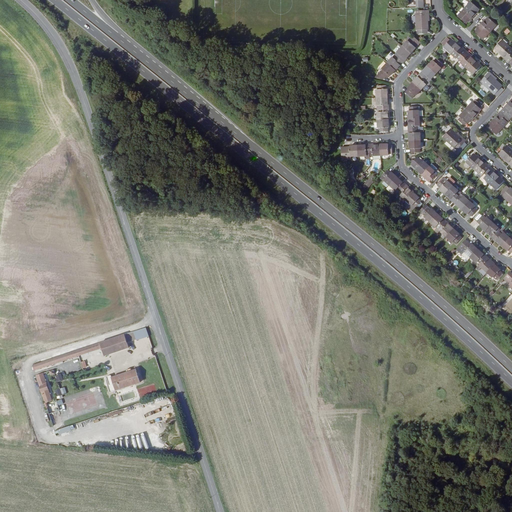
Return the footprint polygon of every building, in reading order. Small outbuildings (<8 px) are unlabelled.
[(471,2),(464,9),(474,18),(477,15),(475,14),(479,10),(471,2)] [(471,20),(474,18),(464,9),(457,17),(466,24),(470,19),(471,20)] [(428,30),(428,15),(429,15),(429,11),(416,11),(417,30),(428,30)] [(483,21),(481,24),(490,33),(497,26),(488,18),(484,22),(483,21)] [(483,40),(490,33),(481,24),(478,27),(479,28),(475,33),(483,40)] [(408,41),(403,47),(411,54),(416,48),(415,47),(417,45),(418,45),(421,43),(414,36),(409,42),(408,41)] [(444,48),(451,55),(459,46),(460,45),(457,42),(456,43),(451,39),(450,40),(448,38),(442,44),(445,46),(444,48)] [(501,57),(502,56),(510,47),(502,40),(494,49),(499,53),(498,54),(501,57)] [(459,61),(461,58),(467,52),(465,49),(464,50),(459,46),(451,55),(456,59),(457,58),(459,61)] [(399,54),(397,56),(404,63),(406,60),(405,60),(411,54),(403,47),(397,53),(399,54)] [(506,61),(509,63),(511,59),(511,49),(510,47),(502,56),(507,60),(506,61)] [(461,63),(466,68),(474,59),(469,55),(470,54),(467,52),(461,58),(463,61),(461,63)] [(393,58),(388,63),(396,71),(404,63),(397,56),(394,59),(393,58)] [(441,68),(443,70),(446,67),(437,59),(434,61),(433,61),(428,66),(436,74),(441,68)] [(475,59),(474,59),(466,68),(474,75),(481,66),(477,62),(478,61),(475,59)] [(393,74),(396,71),(388,63),(382,69),(383,70),(379,75),(375,78),(385,80),(389,76),(390,76),(392,74),(393,74)] [(432,81),(431,79),(436,74),(428,66),(423,72),(422,72),(419,74),(430,84),(432,81)] [(503,86),(494,78),(494,77),(489,72),(481,82),(497,97),(504,90),(501,88),(503,86)] [(428,86),(430,84),(419,74),(417,77),(418,77),(412,83),(421,90),(423,88),(426,85),(428,86)] [(416,96),(421,90),(412,83),(410,85),(411,86),(408,89),(408,90),(406,93),(412,99),(415,96),(416,96)] [(388,97),(387,89),(386,90),(386,86),(378,86),(378,90),(377,90),(377,97),(388,97)] [(380,109),(389,109),(389,105),(388,105),(388,97),(377,97),(378,106),(380,106),(380,109)] [(473,102),(466,109),(475,118),(478,115),(477,114),(481,110),(480,109),(483,106),(476,100),(473,103),(473,102)] [(501,112),(510,120),(511,117),(511,107),(509,105),(504,110),(503,109),(501,112)] [(409,119),(420,119),(419,110),(418,110),(418,107),(410,107),(410,111),(409,111),(409,119)] [(388,112),(389,112),(389,109),(380,109),(380,112),(378,112),(378,120),(389,120),(388,112)] [(473,120),(475,118),(466,109),(460,116),(461,117),(458,120),(465,126),(467,123),(468,124),(472,120),(473,120)] [(503,128),(508,122),(507,122),(510,120),(501,112),(499,114),(499,115),(495,120),(503,128)] [(409,130),(418,129),(418,126),(420,126),(420,119),(409,119),(409,127),(408,127),(409,130)] [(503,128),(495,120),(494,119),(492,122),(492,123),(488,127),(496,135),(503,128)] [(388,132),(388,128),(389,128),(389,120),(378,120),(379,128),(380,128),(380,132),(388,132)] [(410,141),(421,141),(420,129),(418,129),(409,130),(409,133),(410,133),(410,141)] [(466,147),(463,144),(466,141),(463,138),(462,139),(451,129),(443,138),(448,142),(445,144),(450,149),(452,146),(457,150),(458,150),(461,152),(466,147)] [(412,153),(420,153),(420,149),(421,149),(421,141),(410,141),(411,150),(411,149),(412,153)] [(366,145),(366,146),(358,146),(358,157),(366,156),(366,159),(370,159),(370,157),(369,145),(366,145)] [(373,145),(369,145),(370,157),(373,157),(373,156),(374,158),(375,160),(381,159),(381,156),(380,145),(373,145)] [(388,145),(380,145),(381,156),(389,155),(389,154),(392,154),(392,145),(388,145)] [(351,157),(358,157),(358,146),(350,146),(350,147),(341,148),(342,160),(351,159),(351,157)] [(503,160),(506,162),(507,161),(511,154),(511,150),(507,146),(499,154),(504,159),(503,160)] [(480,158),(479,159),(474,154),(467,163),(474,169),(482,161),(483,160),(480,158)] [(422,175),(422,174),(430,166),(423,161),(423,162),(418,157),(416,159),(416,158),(411,164),(416,169),(422,175)] [(477,176),(480,179),(484,174),(490,167),(488,165),(487,165),(482,161),(474,169),(479,174),(477,176)] [(435,172),(435,171),(430,166),(422,174),(428,179),(427,180),(430,182),(437,174),(435,172)] [(497,175),(492,170),(492,169),(490,167),(484,174),(486,176),(484,178),(489,183),(497,175)] [(391,172),(390,173),(388,170),(382,177),(385,180),(384,180),(389,185),(397,177),(391,172)] [(504,182),(499,177),(500,176),(498,174),(497,175),(489,183),(497,190),(504,182)] [(366,183),(368,185),(375,178),(373,176),(366,183)] [(406,184),(403,182),(403,183),(397,177),(389,185),(387,188),(392,193),(393,193),(395,191),(396,192),(397,194),(399,192),(406,184)] [(448,180),(445,178),(438,186),(440,188),(440,189),(446,195),(453,186),(456,183),(450,178),(448,180)] [(406,201),(413,193),(408,188),(408,187),(406,184),(399,192),(402,194),(400,195),(406,201)] [(453,203),(460,196),(462,193),(459,191),(453,186),(446,195),(451,200),(450,200),(453,203)] [(511,189),(510,188),(507,186),(500,193),(503,196),(511,204),(511,189)] [(415,208),(422,201),(419,199),(419,198),(413,193),(406,201),(412,206),(413,205),(415,208)] [(469,201),(464,196),(462,197),(460,196),(453,203),(455,205),(456,204),(462,210),(469,201)] [(462,210),(468,215),(469,214),(471,217),(477,210),(475,208),(475,207),(469,201),(462,210)] [(420,211),(425,216),(424,217),(430,223),(437,215),(431,209),(431,210),(426,205),(420,211)] [(440,229),(447,222),(444,219),(443,220),(437,215),(430,223),(436,228),(437,226),(440,229)] [(486,231),(493,223),(487,217),(487,218),(484,216),(477,223),(480,225),(486,231)] [(448,224),(449,224),(447,222),(440,229),(442,231),(441,232),(447,238),(454,230),(448,224)] [(500,228),(499,228),(493,223),(486,231),(489,234),(488,234),(493,239),(502,230),(500,228)] [(456,244),(462,238),(459,236),(460,235),(454,230),(447,238),(452,243),(453,242),(456,244)] [(502,246),(510,238),(504,233),(504,232),(503,231),(502,230),(493,239),(496,241),(502,246)] [(511,252),(511,240),(510,238),(502,246),(508,251),(509,251),(511,253),(511,252)] [(469,242),(463,249),(466,251),(465,252),(471,258),(478,250),(472,244),(471,245),(469,242)] [(476,263),(478,261),(481,264),(487,257),(484,254),(484,255),(478,250),(471,258),(476,263)] [(495,265),(489,260),(490,259),(487,257),(481,264),(483,266),(482,268),(487,273),(495,265)] [(494,277),(497,280),(503,274),(500,271),(500,270),(495,265),(487,273),(493,278),(494,277)] [(511,274),(510,272),(503,279),(511,287),(511,274)] [(129,341),(144,337),(142,329),(127,334),(129,341)] [(129,349),(125,335),(100,343),(102,348),(104,356),(129,349)] [(34,370),(102,348),(100,343),(32,364),(34,370)] [(106,378),(110,391),(138,382),(135,370),(130,371),(130,369),(124,371),(125,373),(110,377),(110,375),(105,377),(106,378)] [(41,373),(35,375),(44,402),(51,400),(41,373)] [(152,383),(137,390),(141,398),(156,392),(152,383)] [(83,399),(75,401),(75,399),(66,402),(69,413),(86,408),(83,399)] [(57,410),(49,413),(53,424),(61,421),(57,410)]
